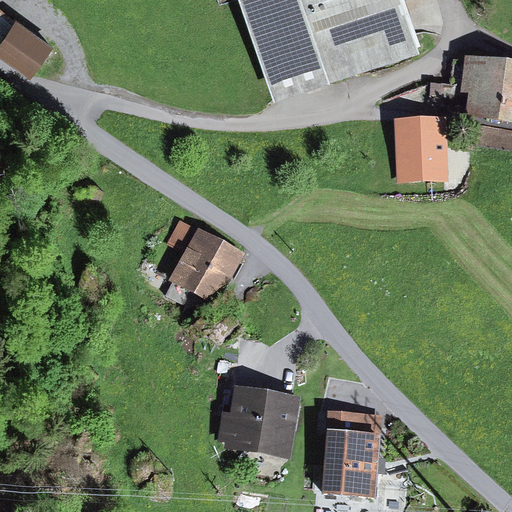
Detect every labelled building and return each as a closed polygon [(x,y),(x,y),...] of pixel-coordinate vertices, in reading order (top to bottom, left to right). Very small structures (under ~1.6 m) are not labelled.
[(0,0),(0,35),(17,11),(1,0),(0,0)] [(402,0),(242,0),(275,97),(419,49),(402,0)] [(60,52),(20,22),(0,47),(0,50),(38,80),(60,52)] [(511,69),(469,63),(460,120),(511,128),(511,69)] [(446,125),(394,128),(397,186),(449,183),(446,125)] [(175,242),(191,248),(198,227),(182,222),(175,242)] [(249,260),(204,235),(175,287),(220,312),(249,260)] [(239,416),(225,413),(218,446),(292,461),(304,404),(243,392),(239,416)] [(383,417),(329,413),(323,496),(377,501),(383,417)]
